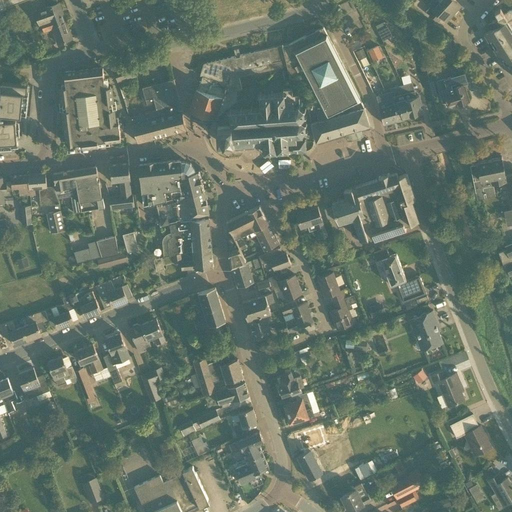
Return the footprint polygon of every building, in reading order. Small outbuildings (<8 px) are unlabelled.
[(0,0),(0,9),(25,0),(0,0)] [(232,0),(219,0),(213,2),(217,14),(236,7),(232,0)] [(454,14),(440,1),(438,0),(429,0),(429,1),(435,7),(433,10),(430,7),(426,11),(436,20),(440,16),(447,22),(454,14)] [(441,0),(440,1),(454,14),(461,6),(455,0),(441,0)] [(67,21),(60,2),(45,8),(34,11),(40,27),(42,26),(41,23),(49,20),(53,18),(55,25),(67,21)] [(511,9),(504,14),(500,8),(495,12),(498,17),(492,21),(493,22),(493,21),(497,26),(485,34),(489,40),(490,40),(495,47),(494,48),(502,61),(503,60),(505,63),(504,64),(504,65),(509,62),(511,65),(511,9)] [(0,27),(3,39),(11,37),(13,36),(8,17),(0,19),(0,27)] [(55,25),(53,18),(49,20),(41,23),(42,26),(44,32),(53,29),(58,43),(73,38),(67,21),(55,25)] [(316,141),(321,140),(370,125),(364,106),(324,26),(290,43),(283,45),(268,48),(272,63),(285,59),(290,79),(300,76),(305,73),(319,102),(307,106),(316,141)] [(383,41),(387,39),(384,34),(390,31),(388,26),(379,31),(383,41)] [(451,39),(448,41),(453,49),(456,47),(451,39)] [(205,61),(202,73),(226,80),(229,73),(238,71),(238,72),(250,69),(250,68),(264,65),(258,40),(246,42),(247,43),(230,47),(230,46),(219,49),(219,50),(209,52),(206,62),(205,61)] [(38,56),(53,50),(51,44),(36,50),(38,56)] [(379,59),(383,57),(378,46),(368,50),(373,61),(379,59)] [(118,81),(137,75),(133,64),(114,70),(118,81)] [(464,73),(461,74),(437,81),(442,98),(445,97),(447,104),(457,101),(458,103),(461,104),(464,104),(467,102),(467,101),(469,100),(466,89),(467,88),(467,86),(465,84),(464,84),(464,83),(477,78),(467,64),(462,66),(464,73)] [(105,87),(103,67),(65,72),(66,86),(61,87),(68,144),(82,143),(83,146),(98,144),(98,141),(102,141),(121,139),(118,116),(114,117),(110,86),(105,87)] [(242,90),(241,88),(202,76),(198,90),(197,89),(190,111),(192,112),(192,119),(210,125),(216,119),(217,115),(219,116),(236,101),(236,91),(242,90)] [(187,129),(179,100),(180,100),(174,79),(143,87),(147,105),(155,103),(157,108),(158,110),(131,117),(133,124),(137,142),(153,138),(187,129)] [(408,90),(408,92),(405,93),(407,99),(405,100),(410,116),(411,116),(412,117),(416,116),(416,114),(422,113),(419,105),(421,104),(419,95),(416,96),(412,82),(403,85),(405,91),(408,90)] [(0,104),(0,115),(1,115),(15,116),(21,117),(22,109),(26,109),(26,102),(23,101),(23,94),(27,94),(28,86),(2,84),(0,104)] [(405,91),(403,85),(397,86),(399,95),(396,96),(398,103),(398,102),(401,111),(394,113),(397,121),(404,119),(403,118),(410,116),(405,100),(407,99),(405,93),(408,92),(408,90),(405,91)] [(395,96),(397,103),(394,103),(393,100),(385,102),(386,106),(379,107),(384,124),(397,121),(394,113),(401,111),(398,102),(398,103),(396,96),(399,95),(397,86),(390,88),(393,97),(395,96)] [(293,94),(292,88),(283,89),(283,90),(283,92),(273,93),(273,91),(271,91),(271,93),(262,94),(261,92),(260,92),(260,94),(258,94),(258,96),(260,96),(261,108),(253,108),(253,106),(251,106),(251,109),(242,109),(242,107),(241,107),(241,109),(232,110),(231,108),(230,108),(230,110),(228,110),(228,112),(230,112),(231,124),(218,125),(218,129),(218,137),(219,140),(225,140),(226,147),(233,146),(233,148),(235,148),(235,146),(244,145),(244,147),(246,147),(245,145),(254,144),(254,146),(256,146),(256,144),(264,144),(262,145),(264,145),(265,148),(263,148),(263,149),(265,149),(265,150),(262,150),(262,151),(265,151),(265,154),(267,153),(267,151),(276,150),(276,153),(278,152),(278,150),(287,149),(288,152),(288,153),(290,152),(306,151),(305,141),(305,139),(303,139),(303,136),(303,135),(302,133),(305,130),(307,131),(308,129),(306,128),(305,124),(307,123),(307,121),(305,122),(301,119),(304,116),(306,117),(307,115),(304,115),(306,109),(305,107),(303,108),(300,105),(300,103),(299,94),(293,94)] [(15,116),(1,115),(0,121),(0,143),(18,142),(16,120),(14,120),(15,116)] [(200,177),(199,170),(196,165),(193,162),(191,159),(183,156),(139,159),(141,183),(143,206),(156,203),(204,190),(202,184),(202,183),(202,182),(201,182),(200,179),(201,178),(201,177),(200,177)] [(506,175),(502,156),(488,159),(493,184),(506,182),(505,175),(506,175)] [(495,195),(493,184),(488,159),(478,161),(480,173),(482,179),(474,181),(474,182),(475,187),(478,199),(495,195)] [(131,194),(130,180),(131,180),(128,163),(110,165),(112,182),(120,181),(122,195),(109,197),(111,209),(135,206),(133,194),(131,194)] [(98,175),(97,167),(75,171),(75,169),(74,170),(80,201),(81,211),(105,207),(103,197),(102,197),(99,181),(98,181),(97,175),(98,175)] [(74,170),(53,173),(55,183),(56,189),(57,189),(65,188),(67,196),(71,196),(74,212),(81,211),(80,201),(74,170)] [(398,176),(397,172),(390,175),(389,173),(379,176),(379,178),(344,190),(347,197),(332,202),(339,222),(353,217),(361,240),(373,235),(375,239),(381,237),(406,228),(405,225),(419,220),(412,200),(415,198),(407,173),(398,176)] [(41,205),(55,204),(60,204),(54,185),(47,186),(46,173),(28,174),(30,194),(35,194),(35,188),(39,187),(41,205)] [(30,194),(28,174),(11,176),(12,188),(19,187),(19,191),(21,191),(21,195),(23,195),(23,199),(28,199),(27,195),(30,194)] [(206,198),(204,190),(156,203),(162,224),(177,221),(209,213),(209,210),(208,204),(206,198)] [(30,205),(20,205),(20,224),(31,223),(30,205)] [(276,237),(260,205),(227,221),(235,238),(246,233),(248,238),(256,234),(265,250),(279,243),(276,237)] [(338,228),(334,216),(331,206),(326,208),(335,234),(344,231),(343,226),(338,228)] [(327,236),(318,207),(304,212),(303,210),(298,212),(298,213),(297,214),(301,226),(307,224),(310,231),(317,228),(320,238),(327,236)] [(65,229),(61,210),(56,211),(46,213),(51,232),(65,229)] [(169,255),(173,254),(180,253),(193,250),(212,249),(209,218),(181,221),(181,222),(170,225),(171,232),(172,237),(169,238),(168,241),(169,255)] [(128,252),(139,250),(134,231),(123,234),(128,252)] [(102,256),(118,252),(115,235),(97,240),(102,256)] [(235,238),(229,239),(228,240),(227,242),(229,251),(241,249),(235,238)] [(97,240),(88,242),(89,247),(92,259),(102,256),(97,240)] [(511,243),(505,246),(507,249),(499,252),(505,269),(507,268),(510,275),(511,273),(511,243)] [(275,270),(282,268),(291,264),(287,254),(284,255),(280,247),(264,253),(259,255),(262,264),(271,261),(275,270)] [(389,256),(387,248),(373,252),(376,261),(381,259),(391,286),(396,284),(403,302),(427,293),(420,275),(406,280),(403,272),(404,272),(402,267),(396,253),(389,256)] [(195,269),(202,268),(214,267),(212,249),(193,250),(194,260),(181,262),(182,270),(195,268),(195,269)] [(231,264),(245,259),(244,256),(241,249),(229,251),(231,264)] [(100,268),(128,261),(126,251),(97,259),(100,268)] [(337,265),(344,262),(340,251),(333,253),(337,265)] [(157,271),(165,269),(162,257),(154,259),(157,271)] [(247,262),(245,259),(231,264),(231,266),(231,267),(232,267),(234,275),(250,270),(247,261),(247,262)] [(238,287),(254,281),(250,270),(234,275),(238,287)] [(268,278),(269,279),(271,285),(272,289),(274,288),(281,285),(286,299),(302,293),(295,274),(284,279),(282,272),(268,278)] [(340,291),(333,272),(318,278),(325,297),(331,295),(334,302),(346,297),(343,289),(340,291)] [(114,289),(111,279),(96,285),(100,296),(108,293),(113,305),(128,299),(127,297),(132,295),(128,283),(114,289)] [(259,289),(271,285),(269,279),(257,283),(259,289)] [(209,325),(224,320),(225,320),(215,287),(199,292),(206,315),(194,319),(197,328),(209,325)] [(96,299),(92,291),(85,294),(86,296),(78,299),(76,293),(70,295),(75,307),(81,305),(85,316),(101,310),(96,299)] [(275,302),(272,292),(265,294),(242,301),(246,314),(269,307),(268,303),(275,302)] [(189,295),(189,297),(192,305),(199,302),(196,293),(189,295)] [(58,327),(74,321),(69,310),(75,307),(70,295),(63,298),(65,303),(57,306),(60,313),(54,316),(58,327)] [(354,295),(346,297),(334,302),(336,309),(331,311),(337,329),(353,323),(347,310),(353,308),(351,303),(356,301),(354,295)] [(297,305),(295,300),(281,305),(284,315),(293,312),(295,318),(298,326),(313,321),(306,302),(297,305)] [(374,305),(369,307),(372,317),(377,315),(374,305)] [(268,321),(265,314),(271,312),(269,307),(246,314),(248,320),(249,319),(251,326),(268,321)] [(28,339),(42,334),(38,323),(49,319),(45,310),(26,316),(29,324),(23,326),(28,339)] [(431,311),(431,310),(430,310),(430,311),(409,319),(420,349),(421,350),(429,347),(431,349),(433,349),(435,349),(436,348),(437,347),(437,346),(437,344),(443,342),(436,324),(438,323),(433,310),(431,311)] [(165,340),(162,333),(156,318),(143,323),(150,339),(150,340),(155,338),(157,344),(165,340)] [(12,320),(0,324),(0,325),(1,330),(3,336),(10,333),(14,345),(28,339),(23,326),(16,329),(12,320)] [(255,339),(272,334),(268,321),(251,326),(255,339)] [(150,339),(143,323),(140,325),(137,323),(133,325),(132,328),(130,328),(140,352),(146,349),(145,347),(151,345),(149,339),(150,339)] [(113,363),(121,360),(130,356),(120,332),(106,338),(112,352),(109,353),(113,363)] [(344,348),(364,348),(364,340),(344,339),(344,348)] [(76,350),(81,363),(90,360),(92,364),(89,365),(92,373),(102,369),(93,343),(76,350)] [(301,360),(312,356),(309,350),(299,354),(301,360)] [(204,394),(216,391),(213,382),(225,378),(226,381),(243,376),(238,359),(230,361),(228,355),(219,357),(220,359),(207,363),(206,357),(194,361),(204,394)] [(67,367),(62,356),(48,361),(56,381),(56,380),(64,377),(65,380),(70,378),(72,382),(78,380),(72,365),(67,367)] [(94,394),(84,366),(75,370),(85,397),(86,397),(94,394)] [(36,395),(37,395),(43,393),(50,390),(44,374),(37,376),(34,367),(19,373),(25,389),(26,389),(33,386),(36,395)] [(110,371),(115,383),(122,380),(118,368),(110,371)] [(422,369),(413,376),(418,382),(427,376),(422,369)] [(445,369),(430,375),(433,383),(438,381),(443,394),(448,405),(465,399),(461,390),(458,384),(461,383),(457,372),(447,376),(445,369)] [(291,371),(291,370),(286,371),(286,373),(278,376),(281,383),(280,384),(278,387),(280,393),(282,392),(283,394),(292,391),(293,392),(301,389),(300,385),(307,383),(305,377),(302,378),(300,374),(296,375),(295,370),(291,371)] [(8,411),(8,412),(15,409),(15,408),(12,401),(17,398),(14,390),(13,391),(8,377),(0,380),(0,390),(5,403),(8,411)] [(145,385),(151,401),(161,398),(155,381),(145,385)] [(232,400),(249,395),(245,382),(216,391),(219,403),(221,403),(223,407),(233,404),(232,400)] [(290,423),(309,416),(314,414),(310,402),(316,400),(313,390),(291,398),(292,401),(284,404),(288,414),(286,417),(287,419),(290,420),(290,423)] [(165,407),(181,402),(178,393),(163,398),(165,407)] [(24,400),(19,402),(17,398),(12,401),(15,408),(18,407),(21,414),(28,411),(24,400)] [(237,436),(247,432),(245,426),(257,422),(253,408),(239,413),(241,420),(233,422),(237,436)] [(216,409),(197,417),(202,427),(220,419),(216,409)] [(474,428),(471,422),(459,428),(463,434),(465,433),(476,454),(492,447),(481,425),(474,428)] [(259,443),(264,441),(260,431),(238,440),(239,440),(229,444),(232,452),(233,452),(232,450),(241,446),(242,447),(249,444),(250,446),(259,442),(259,443)] [(372,447),(392,443),(390,431),(369,435),(372,447)] [(101,437),(85,444),(88,452),(97,449),(99,455),(107,452),(101,437)] [(164,457),(175,453),(171,440),(159,444),(164,457)] [(206,441),(204,442),(195,446),(199,454),(210,449),(206,441)] [(263,453),(259,443),(259,442),(250,446),(249,444),(242,447),(241,446),(232,450),(233,452),(232,452),(234,456),(243,453),(246,459),(247,459),(263,453)] [(341,463),(333,449),(315,458),(311,449),(297,456),(310,480),(341,463)] [(241,483),(262,474),(261,470),(269,467),(263,453),(247,459),(246,459),(248,463),(235,468),(241,483)] [(392,463),(397,472),(404,468),(399,459),(392,463)] [(500,471),(507,468),(504,459),(497,462),(500,471)] [(209,501),(193,466),(183,470),(184,472),(164,482),(161,475),(135,487),(146,511),(180,511),(198,503),(199,505),(209,501)] [(499,474),(488,480),(492,486),(499,499),(497,500),(500,507),(511,499),(511,483),(508,477),(502,480),(499,474)] [(82,481),(90,502),(105,497),(97,476),(82,481)] [(397,499),(412,492),(405,479),(399,482),(398,481),(390,485),(397,499)] [(350,511),(364,504),(371,500),(368,494),(362,482),(352,487),(353,489),(341,496),(350,511)] [(402,507),(416,499),(412,492),(412,491),(412,492),(397,499),(402,507)] [(125,499),(119,501),(123,511),(129,509),(125,499)]
